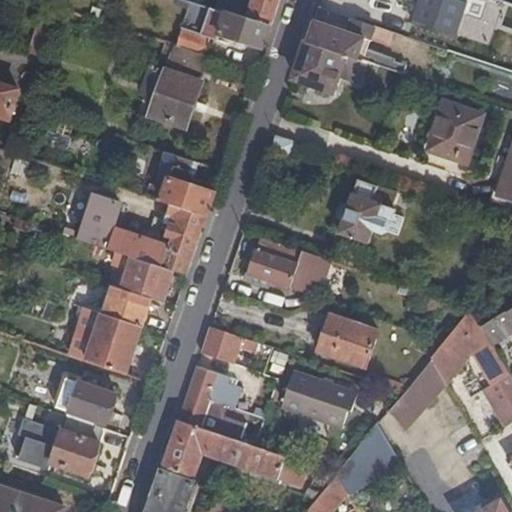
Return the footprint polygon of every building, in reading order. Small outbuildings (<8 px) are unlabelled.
[(86,9),(89,0),(73,0),(72,2),(86,9)] [(272,26),(280,0),(253,0),(252,3),(241,0),(222,0),(219,9),(227,12),(272,26)] [(442,26),(452,29),(460,6),(450,2),(442,26)] [(379,28),(395,33),(401,13),(374,4),(368,23),(379,28)] [(265,48),(272,26),(227,12),(220,33),(265,48)] [(44,55),(55,19),(43,15),(31,50),(44,55)] [(374,43),(379,28),(368,23),(360,21),(355,34),(316,20),(309,41),(369,61),(386,68),(399,72),(405,73),(407,67),(397,64),(397,61),(370,52),(372,43),(374,43)] [(178,46),(206,56),(212,37),(184,28),(178,46)] [(309,41),(298,77),(336,90),(341,76),(361,82),(369,61),(309,41)] [(187,129),(210,57),(206,56),(178,46),(175,45),(166,72),(150,67),(140,97),(157,102),(152,116),(187,129)] [(0,114),(10,118),(19,89),(0,82),(0,114)] [(431,149),(469,162),(486,115),(447,102),(431,149)] [(277,137),(271,155),(290,161),(296,143),(277,137)] [(0,166),(10,169),(15,153),(0,148),(0,166)] [(208,217),(215,194),(187,185),(197,161),(177,155),(162,202),(171,205),(208,217)] [(511,158),(499,196),(511,200),(511,158)] [(0,173),(8,176),(10,169),(0,166),(0,173)] [(392,211),(398,195),(361,182),(341,235),(369,245),(374,233),(382,236),(391,232),(397,213),(392,211)] [(189,274),(208,217),(171,205),(167,214),(173,217),(166,237),(173,240),(170,247),(164,266),(174,270),(189,274)] [(110,227),(104,247),(134,257),(164,266),(170,247),(110,227)] [(291,290),(304,253),(263,239),(260,248),(256,247),(245,281),(268,289),(270,282),(291,290)] [(331,262),(365,274),(371,255),(338,243),(331,262)] [(304,253),(291,290),(313,297),(326,261),(304,253)] [(165,297),(174,270),(164,266),(134,257),(125,284),(165,297)] [(144,326),(153,298),(116,286),(107,314),(144,326)] [(87,327),(93,310),(76,304),(71,322),(87,327)] [(448,389),(473,359),(491,388),(482,393),(504,430),(511,426),(511,381),(508,374),(495,354),(494,351),(482,331),(472,312),(445,345),(433,362),(446,384),(448,388),(448,389)] [(128,374),(144,326),(107,314),(104,313),(89,362),(128,374)] [(511,313),(482,331),(494,351),(511,340),(511,313)] [(366,373),(379,335),(333,318),(320,356),(366,373)] [(213,327),(204,355),(233,366),(243,338),(213,327)] [(406,433),(448,388),(446,384),(433,362),(405,395),(391,414),(406,433)] [(199,368),(181,422),(241,443),(246,426),(221,417),(224,409),(219,407),(229,379),(199,368)] [(325,385),(298,375),(289,399),(287,398),(285,404),(287,405),(286,410),(346,432),(352,414),(356,416),(361,398),(334,388),(335,385),(327,382),(325,385)] [(237,415),(247,385),(229,379),(219,407),(224,409),(237,415)] [(74,410),(71,418),(98,427),(100,420),(108,423),(117,396),(69,380),(60,406),(74,410)] [(40,408),(33,405),(29,418),(36,420),(40,408)] [(257,416),(267,420),(269,414),(259,410),(257,416)] [(56,462),(67,430),(36,420),(29,418),(28,417),(22,434),(23,435),(30,437),(25,452),(23,458),(54,468),(56,462)] [(91,474),(106,429),(98,427),(71,418),(67,430),(56,462),(91,474)] [(181,422),(150,511),(185,511),(205,455),(279,482),(280,478),(287,459),(259,450),(241,443),(181,422)] [(350,499),(403,467),(379,428),(339,478),(338,480),(349,497),(350,499)] [(30,437),(23,435),(18,450),(25,452),(30,437)] [(289,481),(296,463),(287,459),(280,478),(289,481)] [(338,480),(339,478),(296,463),(289,481),(311,489),(309,497),(321,501),(338,480)] [(0,480),(0,509),(8,511),(66,511),(69,504),(0,480)] [(336,511),(349,497),(338,480),(321,501),(312,511),(336,511)] [(508,511),(502,500),(481,511),(508,511)]
